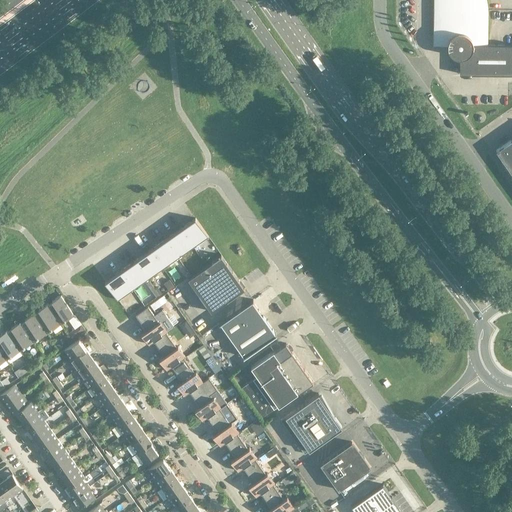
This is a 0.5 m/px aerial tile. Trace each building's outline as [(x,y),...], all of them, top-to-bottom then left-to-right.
[(448,47),(448,48),(449,49),(449,50),(450,51),(451,52),(451,53),(453,54),(454,55),(456,56),(457,56),(458,56),(460,57),(460,73),(511,73),(511,43),(485,44),(485,18),(485,15),(485,11),(484,7),(484,4),(483,0),(436,0),(436,37),(448,40),(448,41),(448,42),(448,43),(448,44),(448,46),(448,47)] [(511,137),(495,150),(511,173),(511,137)] [(208,235),(195,217),(180,228),(193,246),(208,235)] [(193,246),(180,228),(165,238),(178,257),(193,246)] [(178,257),(165,238),(150,249),(163,267),(178,257)] [(163,267),(150,249),(135,260),(148,278),(163,267)] [(188,278),(211,311),(245,288),(221,254),(188,278)] [(135,260),(120,270),(133,288),(145,280),(153,292),(157,290),(148,278),(135,260)] [(133,288),(120,270),(105,281),(118,299),(133,288)] [(169,278),(163,282),(168,289),(174,284),(169,278)] [(74,313),(61,294),(48,303),(60,322),(74,313)] [(253,299),(219,322),(220,323),(220,322),(243,354),(242,354),(242,355),(275,331),(274,331),(263,315),(261,316),(259,313),(260,311),(252,300),(253,299)] [(155,301),(150,304),(154,309),(158,306),(155,301)] [(60,322),(48,303),(34,312),(47,331),(60,322)] [(148,306),(136,314),(144,326),(156,317),(155,315),(148,306)] [(147,329),(141,333),(149,344),(154,340),(166,331),(168,330),(174,326),(162,310),(155,315),(156,317),(144,326),(147,329)] [(47,331),(34,312),(20,321),(33,340),(47,331)] [(33,340),(20,321),(7,330),(19,349),(33,340)] [(82,323),(68,333),(72,338),(86,328),(82,323)] [(19,349),(7,330),(0,333),(0,349),(6,358),(19,349)] [(166,331),(154,340),(162,351),(174,343),(166,331)] [(86,348),(79,338),(65,349),(70,357),(68,358),(70,360),(86,348)] [(164,355),(159,358),(167,369),(172,365),(184,356),(184,357),(185,356),(185,355),(178,345),(176,346),(174,343),(162,351),(164,355)] [(204,343),(198,347),(206,359),(212,355),(204,343)] [(258,375),(242,387),(263,416),(313,381),(286,343),(275,352),(274,350),(251,366),(258,375)] [(93,357),(86,348),(70,360),(71,361),(73,360),(78,368),(93,357)] [(37,354),(31,358),(35,364),(41,360),(37,354)] [(212,355),(206,359),(216,372),(221,368),(212,355)] [(184,356),(172,365),(180,377),(192,368),(184,357),(184,356)] [(99,367),(93,357),(78,368),(83,375),(81,376),(83,378),(99,367)] [(20,365),(14,370),(18,376),(24,372),(20,365)] [(106,376),(99,367),(83,378),(84,380),(86,379),(91,386),(106,376)] [(182,380),(177,384),(184,394),(185,394),(190,391),(189,390),(203,381),(196,371),(194,372),(192,368),(180,377),(182,380)] [(6,376),(1,380),(5,385),(10,382),(6,376)] [(112,385),(106,376),(91,386),(96,394),(95,395),(96,397),(112,385)] [(203,381),(189,390),(190,391),(198,402),(210,393),(210,394),(217,389),(209,377),(203,381)] [(21,392),(15,383),(1,394),(7,403),(24,392),(23,390),(21,392)] [(119,395),(112,385),(96,397),(97,399),(99,397),(104,405),(119,395)] [(25,394),(24,392),(7,403),(14,413),(17,411),(29,402),(23,395),(25,394)] [(200,405),(195,409),(202,419),(203,420),(208,416),(207,416),(219,407),(220,408),(221,406),(214,396),(212,397),(210,394),(210,393),(198,402),(200,405)] [(318,393),(281,419),(305,453),(342,426),(335,417),(332,419),(328,414),(332,411),(318,393)] [(125,404),(119,395),(104,405),(109,412),(108,414),(109,415),(125,404)] [(31,401),(29,402),(17,411),(23,420),(38,410),(31,401)] [(132,413),(125,404),(109,415),(110,417),(112,416),(117,424),(132,413)] [(219,407),(207,416),(208,416),(215,427),(228,419),(220,408),(219,407)] [(44,419),(38,410),(23,420),(30,430),(44,419)] [(139,423),(132,413),(117,424),(123,431),(121,432),(122,434),(139,423)] [(51,429),(44,419),(30,430),(36,439),(51,429)] [(218,431),(213,434),(220,445),(225,441),(237,432),(238,433),(239,432),(239,431),(232,421),(230,422),(228,419),(215,427),(218,431)] [(257,419),(250,424),(254,430),(261,425),(257,419)] [(145,432),(139,423),(122,434),(123,436),(125,435),(130,442),(145,432)] [(57,438),(51,429),(36,439),(43,448),(57,438)] [(152,441),(145,432),(130,442),(136,450),(134,451),(135,453),(152,441)] [(237,432),(225,441),(233,453),(245,444),(238,433),(237,432)] [(64,447),(57,438),(43,448),(49,457),(64,447)] [(135,453),(131,456),(138,465),(159,451),(152,441),(135,453)] [(370,467),(352,441),(320,463),(338,489),(370,467)] [(236,456),(231,460),(238,470),(243,467),(243,466),(255,458),(257,457),(249,447),(248,448),(245,444),(233,453),(236,456)] [(274,445),(259,456),(262,461),(278,450),(274,445)] [(71,456),(64,447),(49,457),(56,467),(71,456)] [(77,466),(71,456),(56,467),(62,476),(77,466)] [(149,468),(154,476),(152,477),(154,479),(170,467),(163,458),(149,468)] [(255,458),(243,466),(243,467),(251,478),(263,469),(255,458)] [(84,475),(77,466),(62,476),(69,486),(81,477),(84,475)] [(177,477),(170,467),(154,479),(155,481),(157,480),(162,487),(177,477)] [(254,481),(249,485),(256,495),(256,496),(261,492),(273,483),(273,484),(275,483),(274,482),(267,472),(266,473),(263,469),(251,478),(254,481)] [(290,471),(283,476),(287,482),(294,477),(290,471)] [(24,489),(12,473),(3,480),(13,494),(21,489),(22,491),(24,489)] [(86,484),(81,477),(69,486),(67,487),(73,497),(90,485),(88,483),(86,484)] [(183,486),(177,477),(162,487),(167,495),(166,496),(167,498),(183,486)] [(13,494),(3,480),(0,481),(0,495),(4,501),(6,499),(13,494)] [(273,483),(261,492),(269,503),(281,495),(273,484),(273,483)] [(386,493),(388,491),(383,484),(352,506),(356,511),(402,511),(391,496),(389,497),(386,493)] [(91,487),(90,485),(73,497),(80,507),(95,496),(89,488),(91,487)] [(190,495),(183,486),(167,498),(168,499),(170,498),(175,506),(190,495)] [(185,511),(196,505),(190,495),(175,506),(179,511),(185,511)] [(272,507),(266,510),(267,511),(285,511),(291,509),(293,508),(295,506),(287,496),(285,497),(284,498),(281,495),(269,503),(272,507)] [(310,496),(304,501),(307,506),(314,501),(310,496)] [(86,511),(107,511),(108,511),(107,509),(105,511),(99,503),(86,511)]
